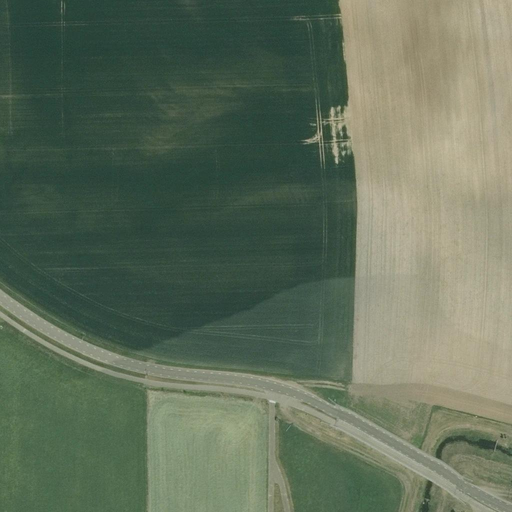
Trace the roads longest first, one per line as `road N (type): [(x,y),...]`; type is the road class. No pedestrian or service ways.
road 1 (tertiary): [(511,511),(311,400),(248,382),(128,366),(72,344),(0,298)]
road 2 (unknown): [(286,402),(302,423),(412,480),(410,511)]
